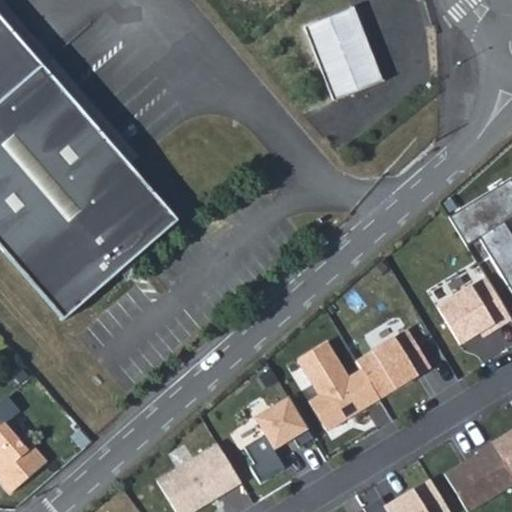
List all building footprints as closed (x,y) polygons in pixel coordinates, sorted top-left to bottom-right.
[(306,24),(336,98),(385,79),(356,4),(306,24)] [(0,246),(64,319),(178,220),(0,17),(0,246)] [(511,182),(509,177),(447,215),(465,245),(478,237),(511,292),(511,234),(503,221),(511,215),(511,182)] [(511,234),(511,215),(503,221),(511,234)] [(484,276),(435,306),(458,343),(479,330),(481,335),(509,317),(484,276)] [(406,328),(355,360),(360,369),(378,398),(417,374),(414,370),(427,362),(406,328)] [(307,401),(325,431),(339,423),(378,398),(360,369),(347,377),(325,341),(296,359),(317,395),(307,401)] [(298,447),(312,438),(287,396),(253,417),(273,449),(292,437),(298,447)] [(0,427),(0,473),(4,478),(1,481),(0,481),(0,483),(10,496),(47,464),(33,447),(28,452),(4,425),(1,428),(0,427)] [(511,477),(511,427),(490,440),(511,477)] [(511,477),(490,440),(476,449),(477,452),(443,472),(467,511),(511,483),(511,477)] [(192,511),(240,482),(216,442),(155,479),(175,511),(192,511)] [(451,511),(430,478),(384,506),(387,511),(451,511)]
